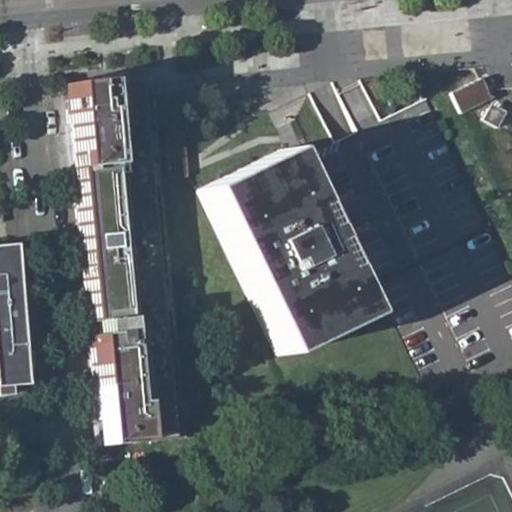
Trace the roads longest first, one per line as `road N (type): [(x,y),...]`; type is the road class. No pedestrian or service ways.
road 1 (residential): [(27,19),(68,511)]
road 2 (primary): [(27,19),(232,0)]
